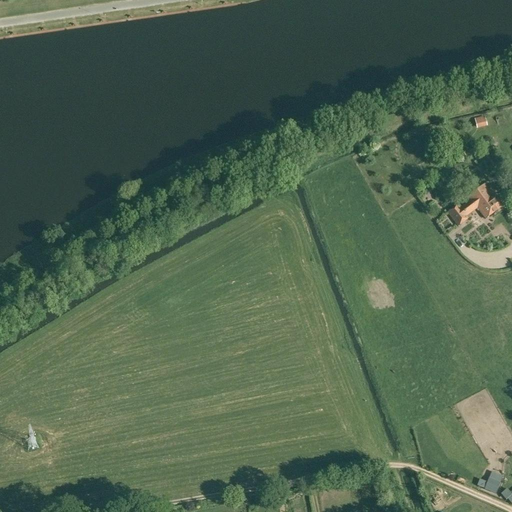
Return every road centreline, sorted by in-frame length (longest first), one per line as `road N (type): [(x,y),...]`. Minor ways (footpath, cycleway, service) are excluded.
road 1 (track): [(511,76),(320,125),(192,172),(0,288)]
road 2 (track): [(118,511),(391,465),(511,511)]
road 3 (unclassified): [(0,24),(176,0)]
